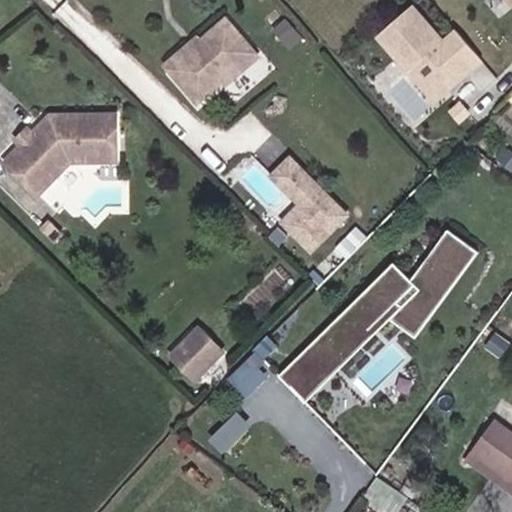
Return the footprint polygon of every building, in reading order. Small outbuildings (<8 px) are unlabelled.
[(483,60),(457,30),(444,41),(414,6),(379,37),(409,71),(413,68),(427,85),(445,86),(466,69),(469,72),(483,60)] [(261,42),(232,13),(176,68),(206,96),(261,42)] [(435,101),(469,72),(466,69),(445,86),(427,85),(413,68),(409,71),(435,101)] [(409,78),(394,93),(419,119),(434,104),(409,78)] [(18,141),(1,158),(33,191),(48,175),(47,169),(58,158),(64,159),(111,154),(107,108),(46,112),(28,130),(18,141)] [(18,141),(28,130),(24,126),(14,136),(18,141)] [(58,158),(47,169),(48,175),(64,159),(58,158)] [(309,254),(344,219),(288,163),(270,180),(299,208),(314,223),(296,241),(309,254)] [(314,223),(299,208),(281,226),(296,241),(314,223)] [(395,261),(282,376),(308,402),(408,302),(430,317),(479,250),(448,228),(412,279),(395,261)] [(224,353),(200,330),(172,358),(196,381),(224,353)] [(211,435),(224,450),(253,426),(240,410),(211,435)] [(511,425),(504,419),(481,450),(511,473),(511,425)]
